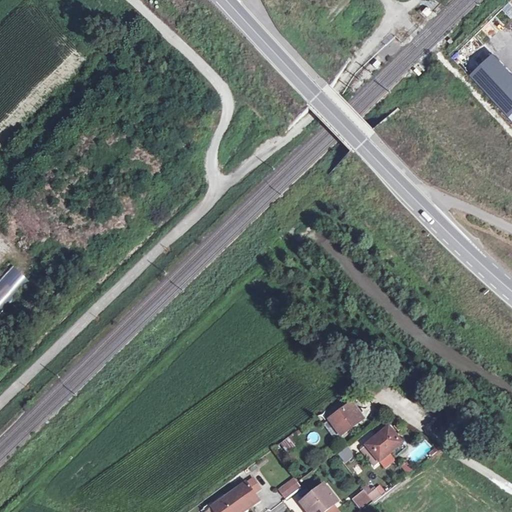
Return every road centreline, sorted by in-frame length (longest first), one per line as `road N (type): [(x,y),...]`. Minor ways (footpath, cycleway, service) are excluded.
road 1 (track): [(0,404),(253,158),(293,134),(417,0)]
road 2 (secondary): [(511,291),(225,0)]
road 3 (track): [(134,0),(226,93),(227,117),(212,151),(221,189)]
road 4 (residential): [(388,401),(511,488)]
